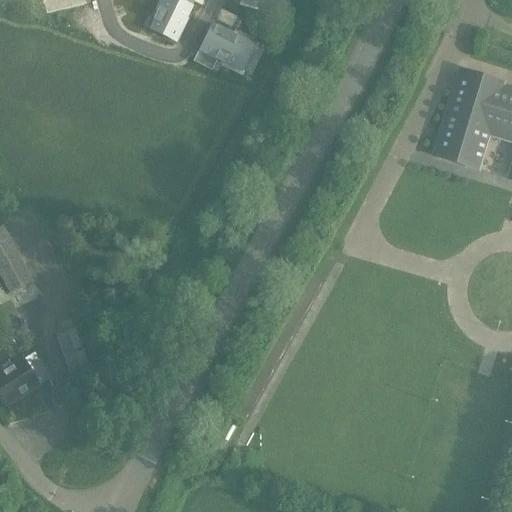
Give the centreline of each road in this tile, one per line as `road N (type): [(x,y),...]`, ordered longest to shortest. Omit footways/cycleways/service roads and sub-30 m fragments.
road 1 (unclassified): [(112,511),(367,63),(392,0)]
road 2 (unclassified): [(89,511),(31,478),(0,432)]
